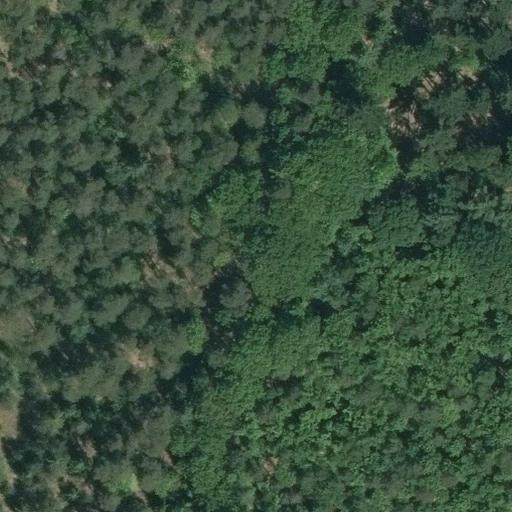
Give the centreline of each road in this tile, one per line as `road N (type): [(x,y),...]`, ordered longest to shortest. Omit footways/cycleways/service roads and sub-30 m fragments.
road 1 (track): [(167,511),(344,0)]
road 2 (track): [(306,109),(28,0)]
road 3 (track): [(208,392),(0,336)]
